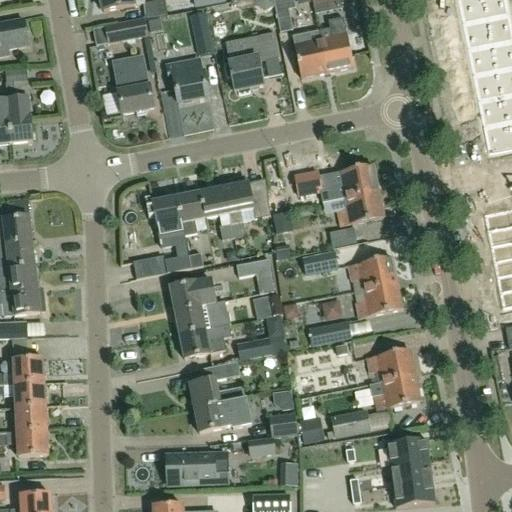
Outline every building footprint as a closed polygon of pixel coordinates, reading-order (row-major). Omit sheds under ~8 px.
[(100,0),(103,14),(134,9),(133,8),(144,6),(143,0),(100,0)] [(194,0),(197,10),(226,4),(225,0),(194,0)] [(253,0),(255,7),(255,9),(265,13),(274,8),(272,0),(253,0)] [(272,0),(274,8),(280,35),(293,32),(288,12),(295,11),(292,0),(272,0)] [(360,0),(357,13),(367,15),(371,0),(360,0)] [(505,0),(504,0),(459,8),(464,34),(510,26),(505,0)] [(145,21),(167,17),(165,5),(143,9),(145,21)] [(331,40),(321,43),(327,75),(353,70),(343,20),(328,23),(331,40)] [(145,21),(104,29),(104,30),(92,32),(96,49),(148,39),(145,21)] [(0,58),(8,57),(7,52),(28,49),(23,23),(0,26),(0,58)] [(511,37),(510,26),(464,34),(468,60),(511,52),(511,37)] [(213,55),(207,28),(191,32),(196,58),(213,55)] [(242,42),(225,45),(229,65),(229,66),(224,67),(226,80),(230,80),(231,82),(232,82),(235,94),(238,93),(239,97),(250,94),(249,91),(263,88),(258,63),(278,59),(274,35),(260,38),(260,42),(242,46),(242,42)] [(327,75),(321,43),(309,45),(307,35),(292,38),(300,81),(327,75)] [(511,52),(468,60),(473,86),(511,78),(511,52)] [(284,64),(287,81),(296,79),(293,62),(284,64)] [(201,76),(199,63),(167,69),(169,83),(173,82),(178,105),(208,99),(203,75),(201,76)] [(26,73),(5,75),(6,84),(7,84),(7,85),(6,85),(12,146),(33,145),(29,101),(15,102),(14,85),(27,83),(26,73)] [(122,117),(153,110),(149,88),(147,88),(145,75),(130,78),(129,74),(115,77),(118,94),(122,117)] [(511,78),(473,86),(477,111),(511,105),(511,78)] [(0,147),(12,146),(6,85),(6,86),(7,103),(0,103),(0,147)] [(511,105),(477,111),(482,137),(511,132),(511,105)] [(511,132),(482,137),(486,163),(511,158),(511,132)] [(334,203),(378,194),(373,168),(331,177),(334,192),(331,192),(334,203)] [(322,195),(318,175),(280,182),(284,202),(298,200),(300,211),(321,206),(319,195),(322,195)] [(234,182),(235,188),(225,190),(234,241),(246,239),(243,226),(255,223),(255,222),(271,219),(270,219),(266,189),(249,192),(248,186),(247,186),(246,180),(234,182)] [(234,241),(225,190),(201,195),(206,222),(219,219),(221,228),(218,229),(222,244),(234,241)] [(334,203),(327,204),(330,216),(338,214),(341,229),(384,221),(378,194),(334,203)] [(201,195),(177,200),(185,239),(197,237),(195,224),(206,222),(201,195)] [(185,239),(177,200),(153,205),(154,214),(150,215),(153,230),(157,229),(158,231),(182,226),(185,239)] [(13,204),(0,205),(0,217),(15,216),(13,205),(13,204)] [(307,211),(290,212),(291,229),(308,228),(307,211)] [(286,215),(270,219),(271,219),(274,237),(290,234),(286,215)] [(511,217),(485,223),(488,238),(511,233),(511,217)] [(0,248),(32,245),(29,219),(0,222),(0,248)] [(511,233),(488,238),(490,254),(511,249),(511,233)] [(32,245),(0,248),(0,260),(7,259),(8,271),(35,268),(32,245)] [(289,260),(287,248),(275,250),(278,263),(289,260)] [(511,249),(490,254),(493,269),(511,265),(511,249)] [(305,278),(338,271),(334,255),(302,262),(305,278)] [(201,256),(189,258),(192,272),(203,270),(201,256)] [(192,272),(189,258),(164,263),(167,277),(192,272)] [(364,293),(397,287),(392,260),(349,269),(352,284),(362,282),(364,293)] [(274,295),(269,262),(236,267),(238,280),(256,277),(259,298),(274,295)] [(511,265),(493,269),(496,284),(511,281),(511,265)] [(35,268),(8,271),(0,272),(0,296),(38,292),(35,268)] [(511,281),(496,284),(500,299),(511,297),(511,281)] [(215,306),(215,305),(210,283),(195,286),(195,285),(169,290),(174,314),(215,306)] [(397,287),(364,293),(366,304),(356,306),(359,321),(402,313),(397,287)] [(39,302),(38,292),(0,296),(0,307),(2,308),(3,320),(14,319),(14,320),(41,316),(46,315),(44,302),(39,302)] [(511,297),(500,299),(499,299),(502,315),(511,312),(511,297)] [(284,318),(280,298),(265,301),(269,321),(284,318)] [(225,304),(215,305),(215,306),(174,314),(179,338),(205,333),(229,328),(231,328),(228,314),(227,315),(225,304)] [(297,315),(295,307),(284,310),(286,321),(294,320),(297,315)] [(40,322),(42,336),(60,334),(59,320),(40,322)] [(79,333),(79,323),(62,323),(62,333),(79,333)] [(311,349),(352,342),(348,323),(308,331),(311,349)] [(0,342),(27,341),(26,324),(0,325),(0,342)] [(179,338),(184,362),(225,354),(223,342),(232,340),(229,328),(205,333),(179,338)] [(60,333),(56,353),(69,356),(67,366),(84,370),(91,339),(60,333)] [(268,341),(236,347),(239,364),(272,358),(268,341)] [(337,358),(347,356),(345,348),(336,350),(337,358)] [(382,386),(415,379),(410,353),(367,361),(370,377),(380,375),(382,386)] [(14,389),(45,387),(44,362),(13,364),(14,377),(4,377),(3,376),(0,375),(0,389),(5,389),(14,388),(14,389)] [(194,412),(247,402),(247,401),(244,401),(242,391),(218,396),(215,384),(239,379),(237,365),(200,373),(203,386),(189,388),(194,412)] [(415,379),(382,386),(384,397),(375,399),(378,414),(420,406),(415,379)] [(45,387),(14,389),(16,413),(47,411),(45,387)] [(305,388),(290,391),(293,408),(307,406),(305,388)] [(247,402),(194,412),(199,436),(225,431),(231,429),(232,433),(253,429),(247,402)] [(47,411),(16,413),(17,436),(48,435),(47,411)] [(274,441),(274,442),(298,439),(295,416),(269,420),(272,441),(272,442),(274,441)] [(359,418),(327,420),(328,440),(360,438),(359,418)] [(323,442),(319,422),(299,426),(303,446),(323,442)] [(49,459),(48,435),(17,436),(18,461),(49,459)] [(272,442),(272,441),(247,444),(249,462),(276,458),(274,442),(274,441),(272,442)] [(387,448),(390,469),(429,464),(426,442),(387,448)] [(353,453),(345,454),(347,466),(355,465),(353,453)] [(214,458),(167,459),(168,489),(215,488),(215,471),(227,471),(227,459),(214,459),(214,458)] [(298,484),(312,485),(312,462),(299,462),(298,484)] [(390,469),(393,490),(432,485),(429,464),(390,469)] [(296,489),(296,472),(280,471),(280,488),(296,489)] [(351,495),(359,494),(357,482),(350,484),(351,495)] [(432,485),(393,490),(396,511),(435,506),(432,485)] [(338,511),(338,493),(322,494),(322,511),(338,511)] [(361,506),(359,494),(351,495),(353,507),(361,506)] [(220,497),(219,510),(245,511),(245,498),(220,497)] [(11,511),(10,511),(51,511),(51,498),(20,500),(21,511),(11,511)] [(289,511),(290,500),(253,500),(253,511),(289,511)]
